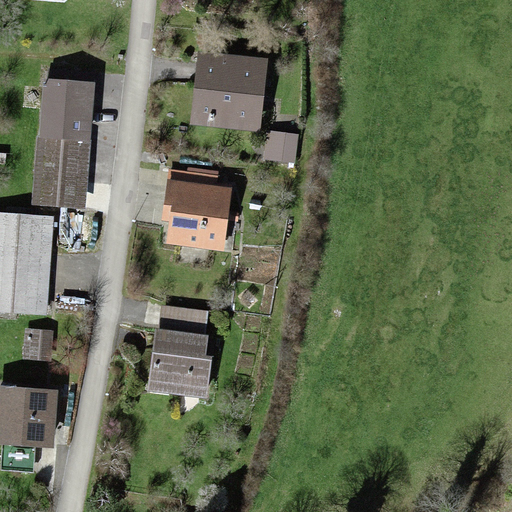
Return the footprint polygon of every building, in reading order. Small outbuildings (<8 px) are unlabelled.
[(205,61),(196,126),(258,134),(267,69),(205,61)] [(41,81),(32,205),(76,208),(85,84),(41,81)] [(268,137),(265,161),(292,164),(295,140),(268,137)] [(227,196),(167,188),(161,228),(170,229),(167,246),(220,253),(227,196)] [(55,223),(0,220),(0,313),(50,316),(55,223)] [(205,316),(161,311),(152,396),(196,401),(205,316)] [(47,335),(25,335),(25,363),(47,363),(47,335)] [(50,400),(0,398),(0,449),(48,451),(50,400)]
